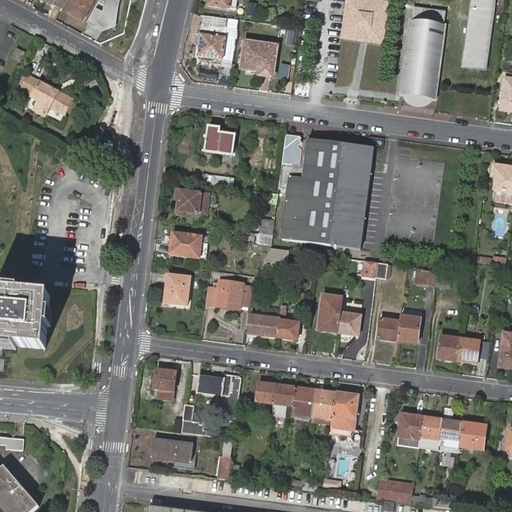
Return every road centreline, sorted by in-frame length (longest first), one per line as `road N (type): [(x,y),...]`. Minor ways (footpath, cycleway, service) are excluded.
road 1 (residential): [(159,88),(511,140)]
road 2 (residential): [(127,342),(381,375)]
road 3 (tertiary): [(159,88),(127,342)]
road 4 (residential): [(159,88),(0,4)]
road 5 (residential): [(381,375),(511,392)]
